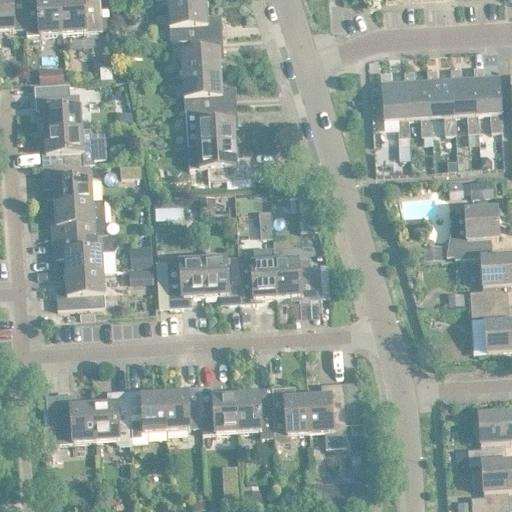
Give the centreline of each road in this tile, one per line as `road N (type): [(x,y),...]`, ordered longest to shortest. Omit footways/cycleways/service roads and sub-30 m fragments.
road 1 (residential): [(387,331),(25,348),(23,292)]
road 2 (tertiary): [(308,55),(387,331)]
road 3 (residential): [(308,55),(396,37),(511,30)]
road 4 (residential): [(23,292),(17,95)]
road 5 (tertiary): [(410,511),(396,389)]
